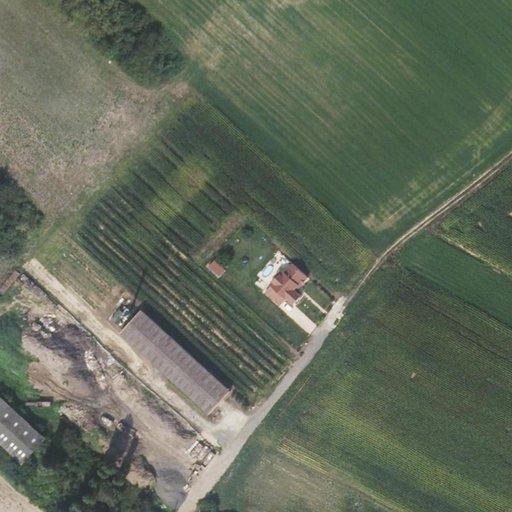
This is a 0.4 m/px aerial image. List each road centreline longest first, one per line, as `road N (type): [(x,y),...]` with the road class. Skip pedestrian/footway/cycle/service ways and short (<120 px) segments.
road 1 (track): [(511,155),(364,282),(209,480)]
road 2 (track): [(221,462),(18,293)]
